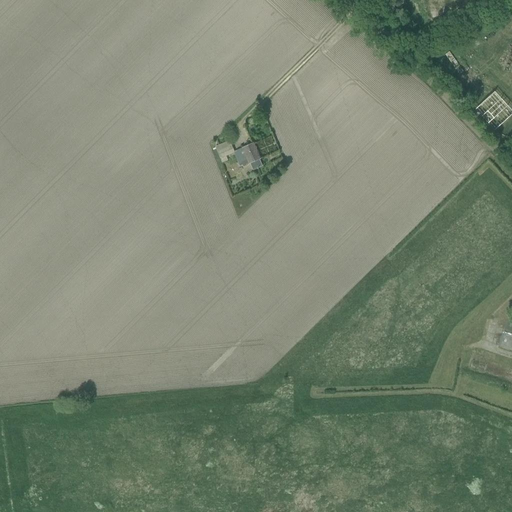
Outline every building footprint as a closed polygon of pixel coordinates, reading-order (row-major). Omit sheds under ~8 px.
[(511,119),(511,117),(494,99),(475,117),(495,137),(511,119)] [(276,119),(267,122),(272,132),(280,129),(276,119)] [(229,141),(215,148),(220,159),(234,153),(234,152),(229,141)] [(234,152),(234,153),(240,166),(243,165),(242,162),(247,160),(249,165),(250,164),(253,171),(262,167),(259,160),(260,160),(253,144),(234,152)] [(498,346),(511,350),(511,319),(508,319),(498,346)]
